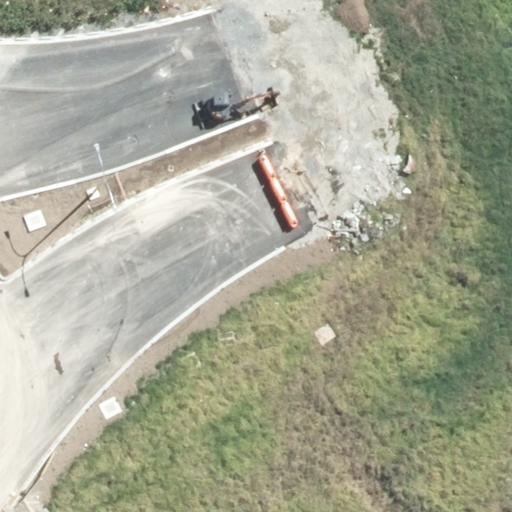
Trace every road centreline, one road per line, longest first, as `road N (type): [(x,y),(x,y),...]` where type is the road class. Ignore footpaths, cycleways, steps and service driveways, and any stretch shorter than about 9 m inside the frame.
road 1 (unclassified): [(347,88),(0,386)]
road 2 (unclassified): [(0,157),(347,88)]
road 3 (unclassified): [(347,88),(511,22)]
